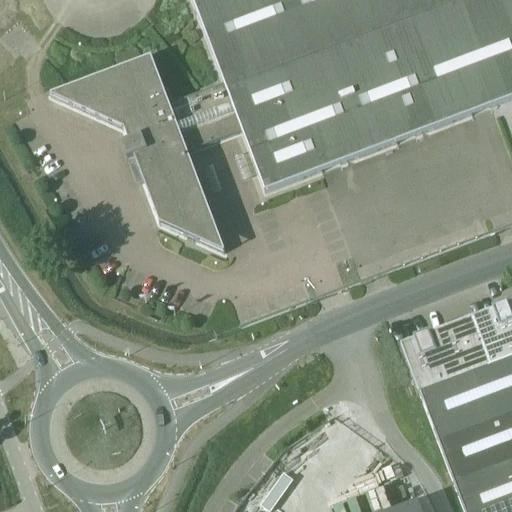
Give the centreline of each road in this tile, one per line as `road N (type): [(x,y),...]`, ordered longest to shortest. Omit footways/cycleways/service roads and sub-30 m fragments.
road 1 (unclassified): [(211,511),(252,454),(298,414),(362,377)]
road 2 (unclassified): [(341,322),(511,264)]
road 3 (unclassified): [(444,511),(362,377)]
road 4 (primary): [(88,369),(0,256)]
road 5 (primary): [(0,275),(52,394)]
road 6 (primary): [(52,394),(42,412),(43,453),(53,471),(88,492)]
